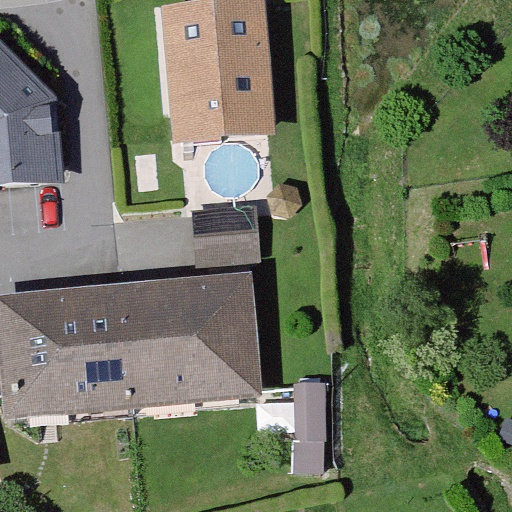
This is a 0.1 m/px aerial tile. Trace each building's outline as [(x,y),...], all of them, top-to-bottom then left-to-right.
[(159,22),(170,159),(272,151),(261,14),(159,22)] [(0,189),(60,185),(53,101),(0,52),(0,189)] [(190,218),(195,273),(260,267),(255,212),(190,218)] [(3,304),(12,417),(252,398),(242,285),(3,304)] [(327,385),(293,385),(294,442),(328,441),(327,385)]
